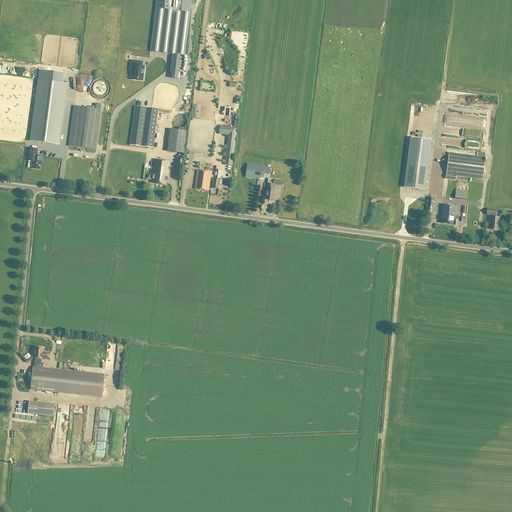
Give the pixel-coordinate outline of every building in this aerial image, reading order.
[(154,0),(147,54),(170,58),(168,71),(180,73),(190,0),(154,0)] [(128,63),(127,74),(130,74),(129,81),(139,82),(139,77),(141,77),(141,74),(140,74),(141,69),(138,69),(138,65),(128,63)] [(40,71),(30,142),(58,145),(66,85),(60,84),(62,74),(40,71)] [(95,147),(100,110),(74,107),(70,141),(69,141),(68,147),(96,150),(96,147),(95,147)] [(152,149),(157,110),(135,107),(130,146),(152,149)] [(232,166),(233,159),(237,129),(220,126),(219,134),(228,136),(224,165),(232,166)] [(183,154),(186,131),(169,130),(167,152),(183,154)] [(404,188),(424,190),(430,141),(411,139),(404,188)] [(30,149),(28,161),(32,162),(31,169),(39,170),(40,165),(40,163),(41,163),(42,157),(36,156),(37,150),(30,149)] [(449,154),(446,179),(455,181),(455,176),(481,179),(484,159),(449,154)] [(154,162),(151,162),(151,161),(130,158),(127,177),(142,180),(150,181),(152,181),(151,184),(165,185),(166,181),(167,181),(168,171),(167,171),(167,168),(169,168),(170,163),(154,160),(154,162)] [(247,165),(245,178),(259,180),(260,178),(263,179),(263,174),(269,175),(270,168),(266,167),(264,167),(247,165)] [(208,191),(210,173),(197,171),(195,182),(197,182),(196,190),(208,191)] [(282,181),(268,179),(267,184),(264,184),(264,189),(267,189),(265,201),(273,202),(275,190),(272,189),(273,185),(282,186),(282,181)] [(453,200),(465,200),(465,191),(454,191),(453,200)] [(457,226),(458,217),(455,216),(456,207),(442,206),(441,215),(442,216),(441,224),(453,225),(453,226),(457,226)] [(498,230),(499,218),(490,217),(490,223),(490,224),(490,229),(498,230)] [(43,348),(35,348),(34,352),(33,356),(34,356),(34,357),(35,357),(34,368),(33,368),(30,391),(102,398),(104,375),(42,369),(43,364),(41,364),(41,360),(50,361),(51,354),(42,353),(43,348)] [(52,418),(53,406),(27,403),(26,415),(52,418)]
